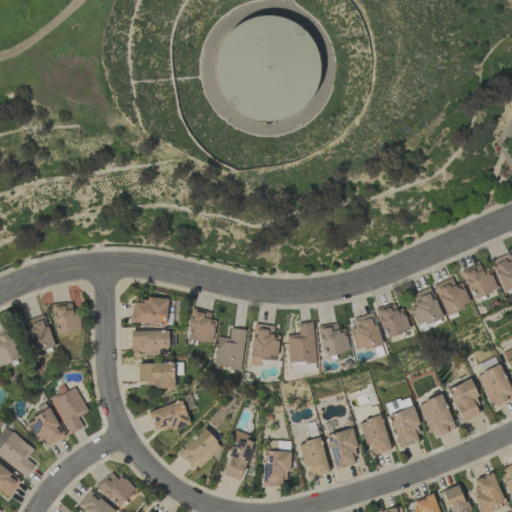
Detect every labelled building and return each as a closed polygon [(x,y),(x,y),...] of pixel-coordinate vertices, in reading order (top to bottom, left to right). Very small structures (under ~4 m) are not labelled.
[(294,114),(307,102),(315,88),(319,72),(317,55),(310,40),(299,28),(284,19),(268,16),(250,19),(233,27),(221,41),(214,57),(213,76),(219,93),(230,108),(245,118),(263,122),(279,120),(294,114)] [(502,291),(511,285),(511,261),(511,262),(507,253),(489,261),(502,291)] [(488,271),(482,273),(478,264),(460,271),(472,299),(496,289),(488,271)] [(453,285),(451,278),(433,284),(443,314),(468,306),(460,282),(453,285)] [(409,308),(419,332),(428,328),(426,324),(441,318),(428,287),(410,294),(414,306),(409,308)] [(129,323),(165,325),(166,300),(131,298),(129,323)] [(407,331),(397,301),(375,309),(384,338),(407,331)] [(70,303),(52,304),(54,334),(79,333),(78,313),(71,313),(70,303)] [(192,310),(185,337),(210,344),(217,316),(192,310)] [(351,319),(354,327),(348,329),(355,352),(380,344),(371,313),(351,319)] [(54,347),(42,314),(22,322),(33,354),(54,347)] [(296,323),(297,334),(286,335),(287,363),(314,362),(312,322),(296,323)] [(278,337),(272,336),(273,326),(253,323),(248,365),(259,366),(260,359),(275,361),(278,337)] [(344,329),(337,330),(336,323),(317,326),(322,356),(348,352),(344,329)] [(244,329),(229,328),(228,338),(216,337),(213,366),(240,369),(244,329)] [(0,332),(0,366),(18,359),(7,330),(0,332)] [(166,330),(130,331),(130,354),(141,354),(142,355),(167,354),(166,330)] [(511,346),(501,351),(511,375),(511,346)] [(172,363),(137,363),(137,382),(156,381),(156,389),(173,388),(172,363)] [(489,407),(511,396),(511,394),(498,364),(474,375),(489,407)] [(478,415),(474,405),(478,404),(470,379),(447,387),(459,421),(478,415)] [(87,412),(73,385),(48,398),(67,435),(82,427),(77,417),(87,412)] [(454,428),(439,394),(417,404),(432,438),(454,428)] [(147,412),(155,434),(188,422),(180,400),(147,412)] [(387,415),(400,447),(421,439),(409,406),(387,415)] [(46,446),(64,436),(48,409),(25,422),(36,442),(42,439),(46,446)] [(357,422),(364,445),(367,444),(370,456),(389,450),(379,415),(357,422)] [(0,458),(24,477),(33,465),(25,459),(33,449),(4,427),(0,431),(0,458)] [(220,447),(202,428),(177,453),(195,471),(220,447)] [(349,428),(324,435),(333,469),(358,462),(349,428)] [(222,476),(240,480),(252,437),(234,433),(222,476)] [(304,477),(325,474),(320,439),(298,442),(304,477)] [(288,451),(262,451),(261,486),(281,487),(281,479),(287,479),(288,451)] [(511,502),(511,463),(500,469),(505,480),(502,481),(511,502)] [(7,497),(20,481),(0,466),(0,492),(7,497)] [(133,491),(112,468),(95,485),(116,507),(133,491)] [(473,480),(477,490),(471,492),(479,511),(487,511),(504,505),(491,472),(473,480)] [(448,511),(466,511),(459,485),(443,489),(448,511)] [(75,504),(82,511),(81,511),(112,511),(113,511),(89,489),(75,504)] [(437,511),(431,494),(408,503),(411,511),(437,511)]
